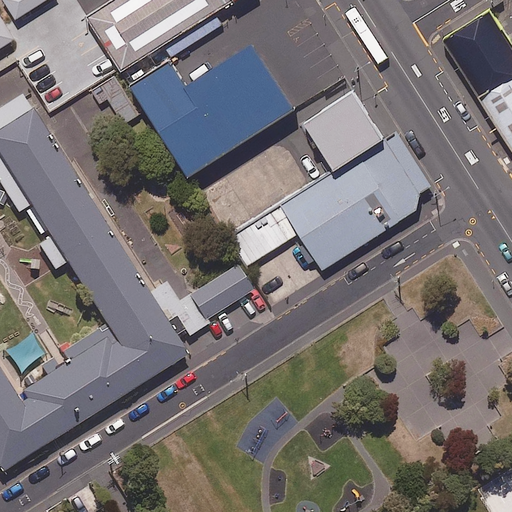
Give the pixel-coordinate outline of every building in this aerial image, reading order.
[(4,0),(16,19),(46,0),(4,0)] [(112,0),(85,17),(120,72),(232,0),(112,0)] [(511,58),(511,21),(498,0),(488,0),(450,25),(483,77),(511,58)] [(0,50),(15,41),(0,16),(0,50)] [(178,63),(135,90),(189,175),(300,103),(258,38),(190,81),(178,63)] [(511,58),(483,77),(511,121),(511,58)] [(139,113),(115,74),(92,89),(100,102),(110,97),(125,122),(139,113)] [(354,90),(303,122),(333,171),(382,140),(354,90)] [(0,465),(4,471),(189,354),(177,335),(149,292),(23,93),(0,108),(0,182),(19,212),(25,209),(41,234),(48,230),(51,236),(39,244),(55,270),(68,262),(107,323),(63,350),(70,361),(60,367),(54,357),(42,364),(49,375),(23,390),(28,398),(22,402),(0,367),(0,465)] [(333,171),(228,237),(246,266),(297,234),(321,271),(417,211),(421,194),(433,187),(397,130),(382,140),(333,171)] [(149,292),(177,335),(186,329),(190,336),(211,323),(209,319),(256,289),(240,263),(179,301),(167,281),(149,292)] [(511,511),(511,450),(419,511),(511,511)] [(92,511),(103,506),(90,486),(71,498),(79,511),(92,511)]
